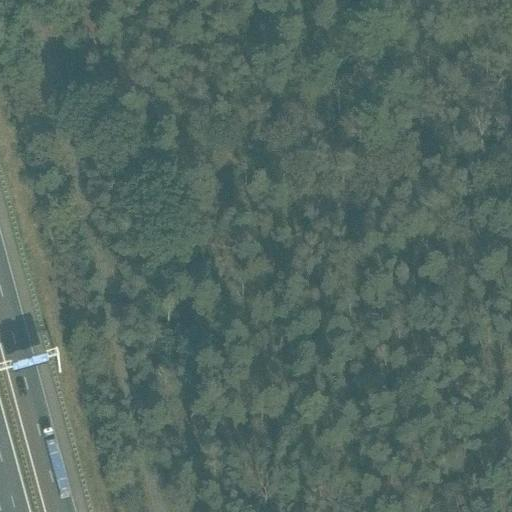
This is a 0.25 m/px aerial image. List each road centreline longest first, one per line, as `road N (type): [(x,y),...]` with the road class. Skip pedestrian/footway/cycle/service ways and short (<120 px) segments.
road 1 (track): [(367,511),(58,0)]
road 2 (motorway): [(59,511),(0,291)]
